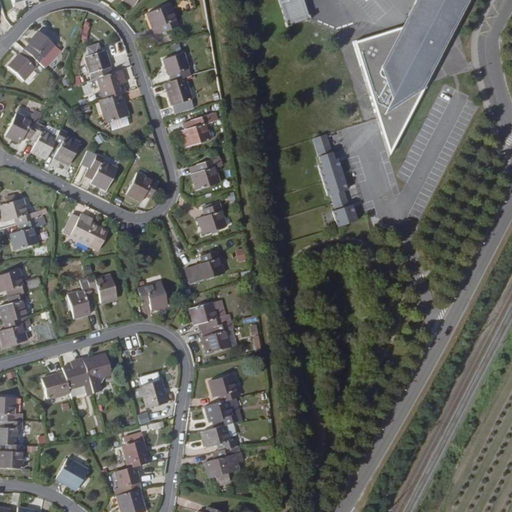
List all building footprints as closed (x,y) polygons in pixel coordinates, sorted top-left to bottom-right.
[(280,0),(287,20),(286,20),(287,25),(292,23),(291,22),(306,17),(306,18),(311,17),(309,12),(308,13),(303,0),(280,0)] [(420,0),(413,13),(416,14),(412,25),(410,24),(358,40),(383,116),(384,119),(390,117),(393,124),(386,126),(395,156),(447,53),(443,51),(450,37),(453,38),(471,0),(420,0)] [(170,28),(183,23),(175,2),(153,10),(158,25),(168,22),(170,28)] [(161,31),(170,28),(168,22),(158,25),(161,31)] [(84,41),(89,25),(85,24),(79,39),(84,41)] [(50,53),(60,41),(44,27),(33,39),(34,40),(30,45),(25,50),(24,49),(13,62),(29,76),(40,64),(40,63),(44,58),(48,53),(50,53)] [(116,62),(117,62),(112,46),(92,52),(97,67),(99,67),(101,74),(104,73),(111,94),(106,95),(113,118),(115,118),(133,112),(135,111),(128,89),(131,88),(127,73),(130,72),(128,66),(118,69),(116,62)] [(191,65),(192,64),(186,49),(167,57),(173,71),(174,71),(176,77),(169,80),(178,102),(197,94),(189,72),(193,71),(191,65)] [(74,88),(81,87),(79,78),(72,80),(74,88)] [(37,110),(24,103),(21,110),(34,116),(37,110)] [(41,121),(46,111),(38,107),(37,110),(34,116),(21,110),(11,131),(26,138),(30,129),(36,132),(35,134),(40,137),(36,147),(51,154),(58,140),(65,143),(60,153),(75,160),(85,139),(70,131),(72,129),(65,125),(61,133),(46,126),(47,124),(41,121)] [(118,126),(135,120),(133,112),(115,118),(118,126)] [(211,121),(213,120),(210,112),(196,117),(198,124),(190,126),(188,127),(193,143),(216,135),(211,121)] [(196,117),(188,119),(190,126),(198,124),(196,117)] [(384,119),(386,126),(393,124),(390,117),(384,119)] [(337,159),(334,160),(327,134),(314,139),(322,164),(319,165),(330,195),(331,194),(336,209),(333,210),(338,226),(358,220),(352,204),(349,205),(344,190),(348,189),(337,159)] [(107,157),(108,154),(103,152),(95,166),(101,169),(98,176),(97,179),(111,186),(122,164),(107,157)] [(220,166),(227,163),(224,154),(205,161),(207,168),(197,171),(202,186),(225,178),(220,166)] [(205,161),(195,164),(197,171),(207,168),(205,161)] [(93,165),(90,173),(98,176),(101,169),(95,166),(93,165)] [(158,192),(164,180),(142,170),(132,190),(147,197),(151,189),(158,192)] [(29,194),(23,196),(21,191),(12,194),(13,199),(6,201),(10,217),(21,214),(23,221),(25,220),(27,227),(17,230),(21,245),(44,239),(40,224),(50,221),(47,214),(45,207),(33,210),(29,194)] [(209,231),(231,223),(224,201),(211,205),(214,211),(204,215),(209,231)] [(87,211),(86,213),(80,210),(69,230),(105,248),(115,227),(92,216),(94,214),(87,211)] [(388,232),(396,229),(394,223),(386,227),(386,228),(388,232)] [(206,277),(229,270),(222,248),(209,252),(211,259),(201,262),(206,277)] [(245,250),(235,250),(236,263),(246,262),(245,250)] [(199,279),(206,277),(201,262),(198,263),(199,265),(196,266),(199,279)] [(31,282),(28,282),(24,267),(1,273),(5,289),(11,287),(16,286),(17,293),(13,294),(14,301),(4,304),(8,320),(12,319),(14,326),(10,326),(4,328),(8,344),(32,338),(27,322),(33,321),(27,298),(30,297),(28,290),(33,289),(31,282)] [(106,300),(121,295),(115,272),(99,277),(98,274),(91,276),(93,283),(87,285),(87,288),(72,292),(79,316),(94,311),(91,300),(98,298),(96,291),(103,289),(106,300)] [(156,307),(172,302),(166,279),(143,286),(147,298),(153,297),(156,307)] [(235,311),(223,314),(219,299),(196,305),(200,321),(204,320),(211,319),(212,325),(216,324),(218,331),(207,334),(211,350),(235,343),(231,327),(241,324),(240,318),(239,317),(237,318),(235,311)] [(204,320),(205,327),(212,325),(211,319),(204,320)] [(97,377),(117,371),(111,351),(90,357),(89,357),(89,355),(81,357),(82,360),(68,364),(68,368),(46,375),(52,395),(74,389),(74,386),(97,379),(97,377)] [(233,397),(243,395),(237,372),(213,378),(218,393),(224,392),(228,391),(230,397),(226,398),(209,403),(214,419),(224,417),(226,423),(206,428),(211,444),(221,441),(223,448),(218,449),(220,457),(209,459),(213,475),(221,473),(233,469),(242,467),(241,460),(246,458),(242,443),(240,443),(238,436),(234,437),(233,431),(231,422),(237,421),(242,419),(240,412),(237,412),(233,397)] [(152,405),(172,400),(165,377),(146,382),(152,405)] [(19,418),(20,396),(0,394),(0,410),(5,411),(5,418),(10,419),(10,425),(5,425),(0,424),(0,440),(14,441),(13,449),(3,448),(2,464),(26,466),(27,442),(21,441),(22,426),(26,426),(26,418),(19,418)] [(233,431),(239,430),(237,421),(231,422),(233,431)] [(140,462),(153,459),(147,437),(127,443),(133,464),(122,467),(126,482),(127,482),(129,490),(121,492),(126,511),(136,511),(150,508),(144,486),(145,485),(143,478),(144,478),(140,462)] [(81,487),(93,468),(73,456),(61,475),(81,487)] [(224,481),(235,479),(233,469),(221,473),(224,481)]
